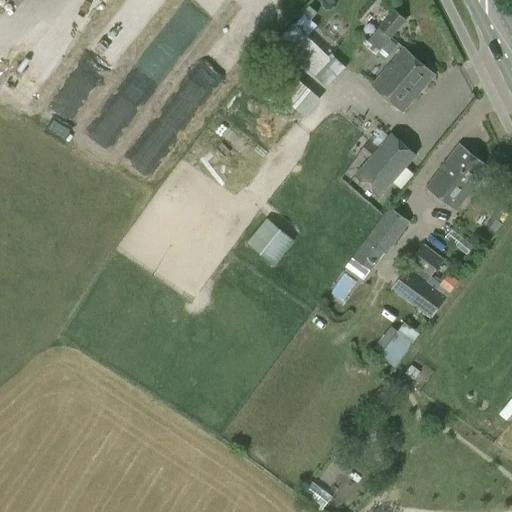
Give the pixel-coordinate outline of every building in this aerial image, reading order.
[(6,0),(17,9),(25,0),(6,0)] [(75,0),(17,90),(35,102),(101,0),(75,0)] [(406,19),(394,9),(367,41),(379,51),(406,19)] [(327,87),(346,67),(331,53),(328,56),(299,28),(271,57),(285,70),(296,59),(327,87)] [(435,75),(404,48),(372,85),(403,112),(435,75)] [(302,83),(291,98),(311,112),(321,97),(302,83)] [(171,117),(129,161),(146,177),(188,132),(171,117)] [(416,155),(392,133),(355,175),(380,197),(416,155)] [(489,167),(459,144),(426,187),(456,210),(489,167)] [(410,221),(389,206),(351,257),(352,258),(342,271),(358,283),(364,280),(370,271),(371,271),(384,254),(386,255),(410,221)] [(292,244),(294,240),(267,218),(246,243),(274,265),(292,244)] [(423,243),(390,289),(430,319),(447,296),(450,292),(440,284),(437,289),(427,282),(444,259),(423,243)] [(440,284),(450,292),(459,281),(448,272),(440,284)] [(391,325),(385,334),(372,351),(395,367),(421,333),(404,321),(398,330),(391,325)]
